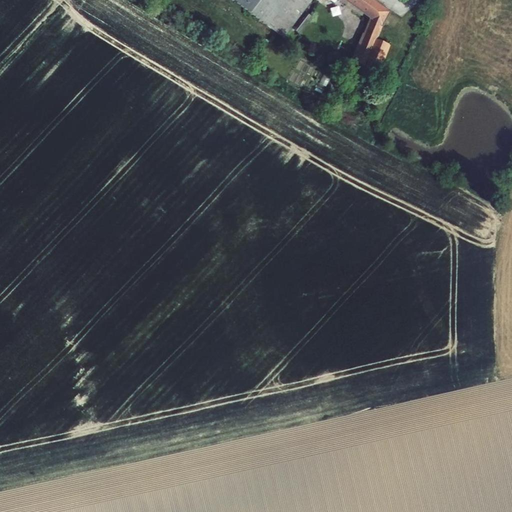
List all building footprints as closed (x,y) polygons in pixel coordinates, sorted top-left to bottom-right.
[(232,0),(282,38),(310,0),(315,0),(317,1),(316,0),(232,0)] [(389,11),(373,0),(344,0),(370,19),(381,26),(389,11)] [(364,33),(377,35),(381,26),(370,19),(364,33)] [(352,60),(363,65),(376,39),(377,35),(364,33),(352,60)] [(363,65),(377,72),(388,44),(376,39),(363,65)] [(374,80),(377,72),(363,65),(352,60),(348,67),(374,80)]
